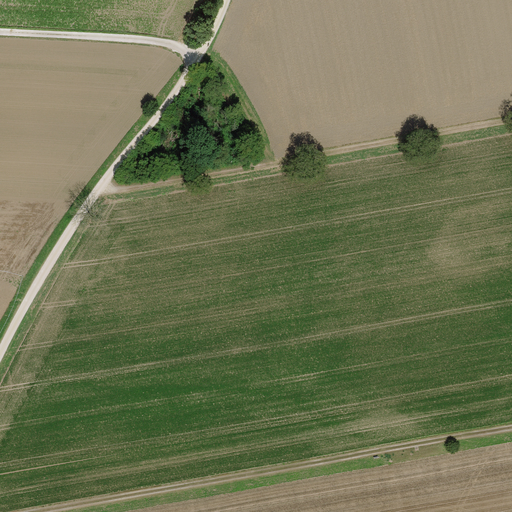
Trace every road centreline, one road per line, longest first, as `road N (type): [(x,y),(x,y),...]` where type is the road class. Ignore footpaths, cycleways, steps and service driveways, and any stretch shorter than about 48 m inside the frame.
road 1 (track): [(50,511),(511,430)]
road 2 (track): [(0,354),(65,239),(176,90),(226,0)]
road 3 (track): [(511,122),(115,193),(97,189)]
road 4 (track): [(0,32),(151,40),(199,53)]
